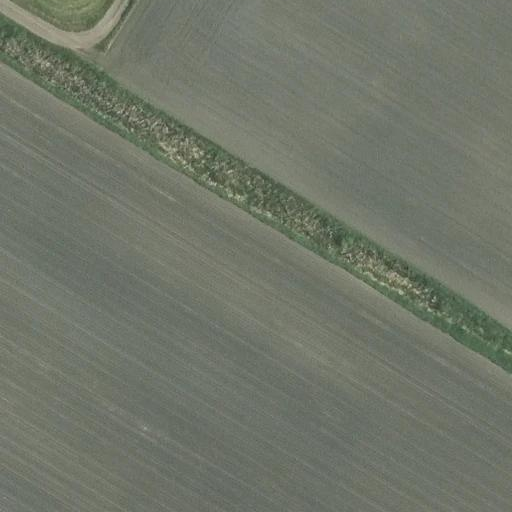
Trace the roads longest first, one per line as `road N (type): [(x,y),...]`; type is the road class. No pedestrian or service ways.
road 1 (track): [(0,72),(511,378)]
road 2 (track): [(5,0),(83,46),(115,0)]
